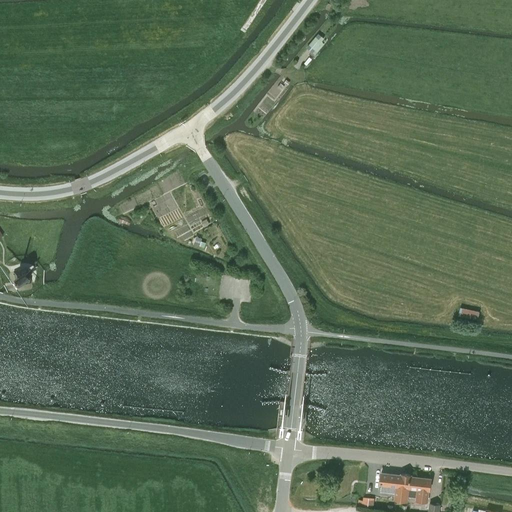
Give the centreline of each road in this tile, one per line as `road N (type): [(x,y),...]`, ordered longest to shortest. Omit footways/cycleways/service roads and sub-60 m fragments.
road 1 (unclassified): [(0,296),(301,330)]
road 2 (unclassified): [(0,414),(288,448)]
road 3 (unclassified): [(301,330),(283,281),(188,130)]
road 4 (unclassified): [(288,448),(511,474)]
road 5 (secondary): [(0,193),(72,189),(188,130)]
road 6 (secondary): [(188,130),(237,89),(310,0)]
